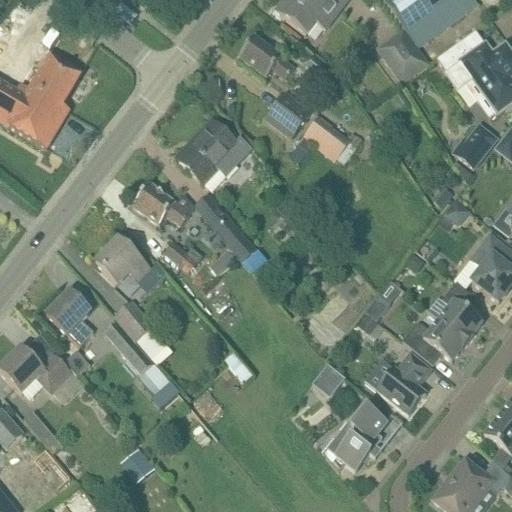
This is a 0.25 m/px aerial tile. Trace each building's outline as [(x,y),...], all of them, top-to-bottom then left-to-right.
[(150,8),(156,0),(155,0),(143,0),(141,2),(150,8)] [(285,0),(275,14),(291,27),(303,36),(307,39),(316,27),(324,33),(348,3),(343,0),(285,0)] [(382,0),(381,2),(406,36),(454,0),(382,0)] [(377,54),(401,87),(427,68),(403,35),(377,54)] [(476,35),(437,62),(446,74),(444,76),(457,95),(466,89),(472,84),(496,116),(496,117),(511,106),(511,85),(510,82),(511,80),(511,57),(505,48),(492,57),(476,35)] [(285,83),(294,72),(282,63),(282,62),(255,41),(239,62),(266,83),(273,74),(285,83)] [(81,77),(51,59),(26,101),(0,85),(0,123),(46,151),(68,114),(61,110),(81,77)] [(291,142),(311,116),(285,97),(266,122),(291,142)] [(335,165),(337,163),(344,168),(363,144),(353,136),(347,143),(318,121),(303,141),(335,165)] [(178,164),(201,186),(212,197),(213,196),(212,195),(225,181),(220,176),(231,165),(235,168),(249,153),(239,144),(235,148),(215,129),(193,151),(192,150),(178,164)] [(511,129),(494,153),(510,164),(511,161),(511,129)] [(477,133),(456,160),(473,173),(494,147),(477,133)] [(307,156),(312,150),(303,143),(298,148),(307,156)] [(150,188),(133,210),(159,230),(167,220),(181,230),(189,218),(194,212),(183,199),(176,208),(150,188)] [(209,200),(196,210),(251,277),(266,265),(209,200)] [(455,202),(443,217),(436,225),(447,233),(453,225),(458,229),(470,215),(455,202)] [(297,214),(285,224),(295,236),(306,225),(297,214)] [(470,264),(454,285),(456,286),(465,293),(471,286),(482,294),(498,307),(511,288),(511,274),(508,271),(511,265),(511,256),(501,248),(490,239),(470,264)] [(119,244),(96,268),(110,281),(120,291),(130,280),(137,287),(150,274),(133,258),(119,244)] [(173,247),(164,257),(181,271),(191,279),(204,262),(194,254),(189,260),(173,247)] [(415,253),(404,267),(416,277),(427,263),(415,253)] [(218,281),(237,265),(228,254),(209,270),(218,281)] [(364,315),(367,318),(375,325),(400,293),(391,285),(379,300),(377,299),(364,315)] [(438,302),(427,315),(439,324),(468,347),(474,339),(473,338),(482,326),(459,308),(468,296),(456,286),(442,305),(438,302)] [(80,350),(88,342),(93,336),(81,324),(90,316),(69,295),(46,319),(61,333),(67,339),(68,339),(80,350)] [(132,308),(116,321),(136,346),(137,345),(153,333),(132,308)] [(291,320),(296,325),(304,318),(299,313),(291,320)] [(365,317),(355,329),(368,339),(377,327),(365,317)] [(462,354),(468,347),(439,324),(430,335),(421,328),(415,329),(402,346),(433,370),(442,358),(451,365),(461,354),(462,354)] [(132,344),(118,356),(140,381),(139,382),(154,400),(170,387),(154,369),(132,344)] [(21,352),(0,373),(0,376),(12,389),(22,399),(37,385),(52,399),(53,398),(72,379),(65,371),(51,357),(38,369),(21,352)] [(90,369),(77,354),(64,365),(77,380),(90,369)] [(431,374),(415,362),(410,358),(397,374),(395,373),(377,395),(408,420),(426,398),(417,391),(431,374)] [(330,402),(345,382),(328,368),(312,388),(330,402)] [(511,403),(484,439),(511,460),(511,403)] [(386,427),(371,415),(366,411),(358,421),(354,418),(326,453),(336,461),(355,476),(370,458),(372,460),(379,451),(376,449),(382,441),(378,438),(386,427)] [(23,439),(15,429),(1,413),(0,413),(0,443),(8,452),(23,439)] [(35,416),(27,422),(49,452),(57,446),(35,416)] [(20,489),(40,470),(21,450),(1,469),(20,489)] [(138,452),(124,464),(141,484),(155,472),(138,452)] [(465,464),(434,504),(444,511),(471,511),(488,491),(497,499),(511,481),(493,465),(483,478),(481,476),(465,464)] [(12,511),(0,496),(0,511),(12,511)]
